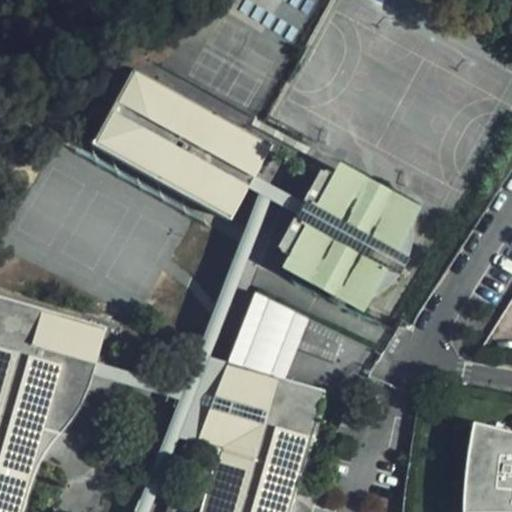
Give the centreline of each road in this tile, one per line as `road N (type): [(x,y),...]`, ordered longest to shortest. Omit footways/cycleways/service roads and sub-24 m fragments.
road 1 (residential): [(511,381),(453,372),(429,338),(436,308),(511,192)]
road 2 (unknown): [(437,359),(394,385),(362,457),(352,511)]
